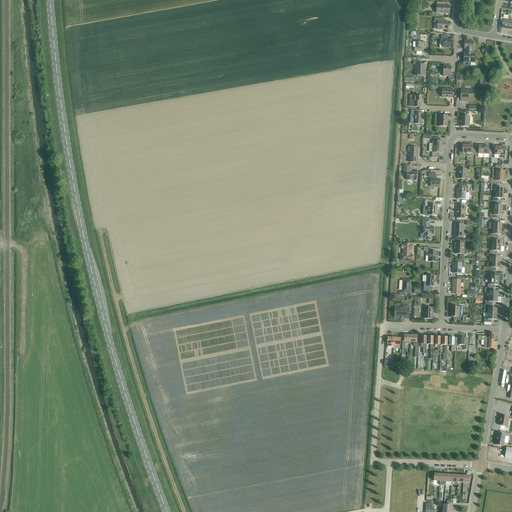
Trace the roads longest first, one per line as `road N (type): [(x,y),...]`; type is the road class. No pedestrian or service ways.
road 1 (primary): [(168,511),(80,226),(51,0)]
road 2 (track): [(384,326),(406,0)]
road 3 (track): [(185,511),(144,400),(100,237)]
road 4 (residential): [(440,328),(449,166)]
road 5 (residential): [(480,465),(504,330)]
